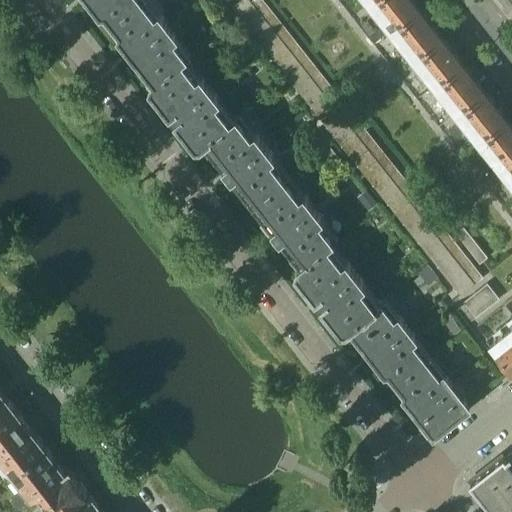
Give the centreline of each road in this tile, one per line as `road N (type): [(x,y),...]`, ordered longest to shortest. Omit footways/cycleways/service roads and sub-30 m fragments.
road 1 (residential): [(421,477),(42,0)]
road 2 (residential): [(0,327),(145,511)]
